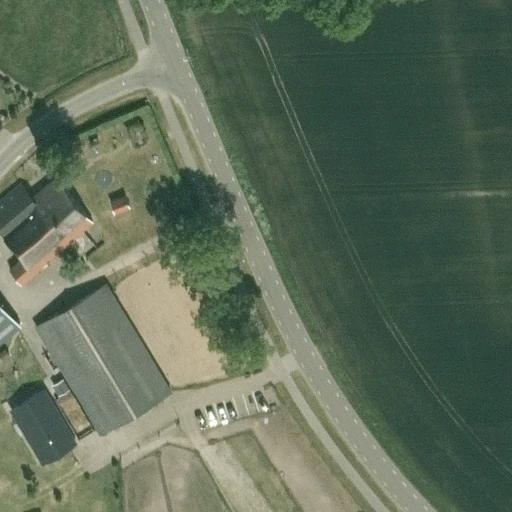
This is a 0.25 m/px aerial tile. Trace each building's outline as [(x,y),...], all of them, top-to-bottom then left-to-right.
[(24,282),(94,220),(58,177),(33,197),(22,183),(0,201),(0,228),(23,256),(11,267),(24,282)] [(126,195),(110,201),(114,210),(129,204),(126,195)] [(85,250),(94,244),(87,231),(77,237),(85,250)] [(101,432),(171,390),(107,282),(37,324),(101,432)] [(0,343),(23,324),(0,297),(0,343)] [(35,445),(64,427),(43,390),(13,408),(35,445)]
